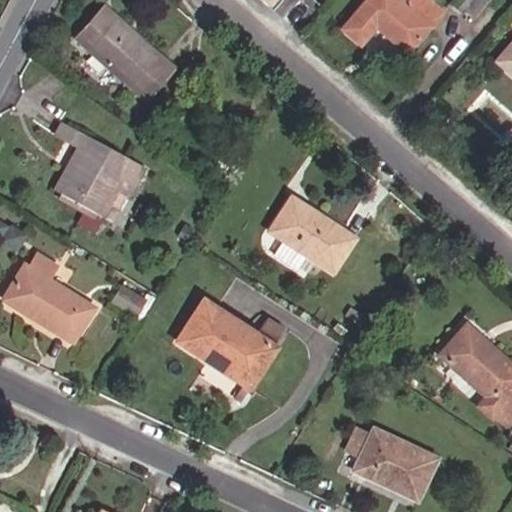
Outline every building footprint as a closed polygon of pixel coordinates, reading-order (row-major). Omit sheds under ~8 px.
[(361,49),(377,30),(412,58),(446,16),(425,0),(415,0),(406,12),(390,0),(375,0),(346,36),(361,49)] [(458,0),(454,7),(468,16),(479,0),(458,0)] [(497,0),(496,0),(479,0),(468,16),(478,25),(497,0)] [(95,42),(110,23),(97,13),(83,30),(95,42)] [(95,42),(83,30),(70,46),(143,105),(170,72),(110,23),(95,42)] [(511,67),(511,47),(502,59),(511,67)] [(123,164),(126,159),(62,125),(53,141),(73,151),(80,154),(58,194),(93,214),(106,191),(114,177),(131,185),(138,172),(123,164)] [(80,154),(73,151),(52,191),(58,194),(80,154)] [(114,177),(106,191),(122,199),(131,185),(114,177)] [(93,214),(58,194),(53,203),(80,217),(74,227),(82,231),(91,236),(99,223),(91,218),(93,214)] [(264,237),(276,245),(297,257),(325,274),(345,241),(283,205),(264,237)] [(0,219),(0,235),(19,246),(26,233),(0,219)] [(297,257),(276,245),(267,260),(288,273),(297,257)] [(89,307),(46,279),(55,265),(35,252),(24,268),(20,265),(0,296),(0,302),(66,344),(89,307)] [(271,347),(259,341),(200,307),(177,348),(252,390),(275,350),(271,347)] [(259,341),(271,347),(278,334),(267,327),(259,341)] [(511,425),(511,374),(468,340),(446,369),(486,399),(483,403),(511,425)] [(358,464),(351,480),(405,503),(424,458),(358,429),(345,458),(358,464)]
